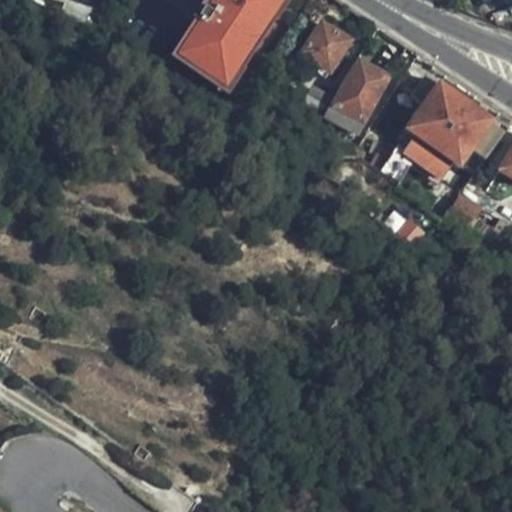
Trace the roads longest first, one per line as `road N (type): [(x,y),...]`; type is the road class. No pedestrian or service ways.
road 1 (secondary): [(399,15),(511,96)]
road 2 (residential): [(42,511),(30,477),(58,468),(115,511)]
